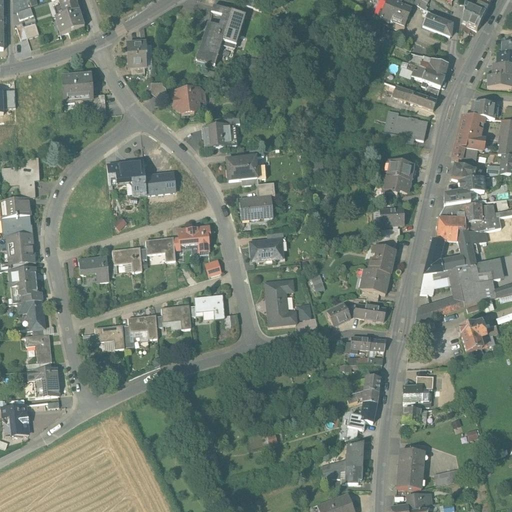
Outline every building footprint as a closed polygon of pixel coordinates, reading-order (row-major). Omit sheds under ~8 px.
[(74,0),(59,0),(58,1),(60,8),(53,10),(55,19),(63,17),(78,12),(74,0)] [(399,3),(391,0),(387,0),(380,18),(394,24),(403,28),(411,11),(400,6),(402,4),(399,2),(399,3)] [(412,3),(407,0),(400,0),(399,2),(402,4),(400,6),(411,11),(413,4),(412,3)] [(427,5),(418,0),(414,0),(412,3),(413,4),(425,11),(427,8),(425,7),(427,5)] [(488,0),(472,0),(472,2),(476,4),(474,10),(464,6),(461,23),(477,31),(490,1),(488,0)] [(261,7),(245,2),(243,7),(259,13),(261,7)] [(34,8),(36,16),(44,13),(42,6),(34,8)] [(225,12),(213,8),(211,15),(223,19),(225,12)] [(20,21),(33,16),(30,9),(18,13),(20,21)] [(78,12),(63,17),(65,24),(57,26),(60,36),(83,28),(78,12)] [(451,26),(430,18),(432,14),(428,13),(422,27),(435,33),(450,38),(451,26)] [(225,31),(207,25),(195,63),(214,69),(222,44),(236,48),(245,18),(231,14),(225,31)] [(403,28),(394,24),(391,29),(402,35),(405,29),(403,28)] [(35,26),(23,29),(27,40),(27,41),(38,37),(35,26)] [(23,28),(16,30),(20,42),(27,40),(23,29),(23,28)] [(384,31),(381,38),(392,43),(395,36),(384,31)] [(511,44),(502,44),(501,56),(511,55),(511,44)] [(146,46),(128,47),(128,59),(145,58),(146,58),(146,46)] [(418,56),(411,54),(408,64),(413,67),(414,67),(418,56)] [(511,55),(501,56),(496,55),(496,66),(511,66),(511,55)] [(423,58),(418,56),(414,67),(419,69),(420,69),(423,58)] [(128,59),(127,59),(128,73),(132,73),(144,72),(146,72),(145,58),(128,59)] [(447,66),(423,58),(420,69),(443,79),(447,66)] [(511,66),(496,66),(493,66),(492,77),(492,78),(510,78),(511,77),(511,66)] [(414,67),(413,67),(411,73),(413,74),(413,73),(417,75),(419,69),(414,67)] [(420,69),(419,69),(417,75),(416,79),(440,89),(444,79),(443,79),(420,69)] [(510,78),(492,78),(492,77),(487,77),(487,89),(509,90),(510,78)] [(90,78),(62,80),(64,105),(65,105),(64,103),(75,103),(75,105),(82,104),(82,102),(91,102),(91,104),(92,104),(90,78)] [(395,88),(384,83),(382,91),(381,98),(385,99),(387,93),(393,95),(395,88)] [(162,86),(150,86),(150,91),(147,95),(159,104),(166,96),(165,93),(162,90),(162,86)] [(439,91),(428,86),(426,93),(438,97),(438,96),(439,91)] [(436,103),(412,93),(395,88),(393,95),(392,97),(407,102),(433,112),(436,103)] [(185,94),(182,92),(180,95),(173,96),(175,113),(180,116),(182,116),(182,118),(194,117),(198,113),(200,114),(204,114),(203,106),(202,97),(197,93),(185,94)] [(14,95),(2,95),(3,111),(15,111),(14,95)] [(495,106),(472,104),(470,118),(482,120),(494,121),(495,106)] [(417,121),(409,119),(409,120),(397,117),(393,136),(423,142),(427,124),(417,121)] [(482,120),(462,118),(458,137),(479,141),(481,126),(482,120)] [(496,122),(482,120),(481,126),(484,127),(484,129),(495,130),(496,122)] [(511,155),(511,123),(503,123),(499,147),(498,156),(511,158),(511,155)] [(223,129),(202,131),(204,153),(234,150),(232,129),(232,128),(223,129)] [(479,141),(458,137),(452,161),(461,162),(461,160),(464,151),(477,153),(480,154),(482,142),(479,141)] [(477,153),(464,151),(461,160),(478,162),(477,155),(477,154),(477,153)] [(263,153),(249,154),(250,161),(256,161),(263,160),(263,153)] [(511,158),(502,157),(500,174),(511,175),(511,158)] [(37,161),(13,162),(13,171),(2,172),(2,185),(22,184),(22,190),(33,189),(33,183),(38,183),(37,161)] [(250,161),(226,163),(228,185),(241,184),(257,183),(258,182),(256,161),(250,161)] [(386,165),(381,164),(378,177),(386,179),(390,162),(387,162),(386,165)] [(400,164),(390,162),(386,179),(409,183),(411,176),(412,176),(413,176),(414,172),(412,171),(413,167),(400,164)] [(135,167),(116,169),(117,180),(117,186),(133,184),(135,199),(146,198),(144,179),(143,167),(135,167)] [(480,174),(454,168),(450,181),(457,183),(459,183),(478,181),(480,174)] [(489,168),(488,176),(499,177),(500,169),(489,168)] [(116,169),(106,170),(107,181),(117,180),(116,169)] [(144,179),(146,198),(174,196),(172,177),(144,179)] [(409,183),(386,179),(383,195),(390,196),(397,197),(398,194),(407,196),(408,191),(410,190),(410,186),(409,184),(409,183)] [(459,183),(457,183),(459,195),(461,194),(461,195),(465,194),(468,195),(468,196),(483,194),(482,181),(478,181),(459,183)] [(257,188),(256,189),(257,201),(271,199),(271,200),(275,199),(274,187),(257,188)] [(22,190),(19,190),(20,202),(26,201),(34,200),(33,189),(22,190)] [(459,195),(444,197),(444,208),(457,206),(469,204),(468,196),(468,195),(465,194),(461,195),(461,194),(459,195)] [(397,197),(390,196),(390,199),(385,200),(386,206),(398,205),(397,197)] [(257,201),(239,202),(241,225),(273,222),(271,200),(271,199),(257,201)] [(505,201),(496,202),(498,212),(507,210),(505,201)] [(14,202),(0,203),(0,212),(1,221),(29,218),(28,209),(27,209),(26,207),(14,208),(14,202)] [(480,207),(463,208),(463,216),(463,221),(464,221),(464,226),(475,224),(481,223),(480,209),(480,207)] [(461,208),(457,209),(456,213),(444,213),(441,213),(438,219),(438,220),(456,221),(456,216),(463,216),(463,208),(461,208)] [(491,208),(480,209),(481,223),(511,217),(511,213),(511,212),(495,215),(494,209),(491,209),(491,208)] [(404,211),(380,212),(380,228),(404,227),(404,211)] [(29,218),(1,221),(3,239),(10,238),(29,236),(29,229),(30,228),(29,218)] [(438,220),(436,242),(441,243),(442,243),(456,244),(457,235),(464,234),(464,226),(464,221),(463,221),(456,221),(438,220)] [(481,223),(475,224),(478,235),(483,234),(481,223)] [(475,224),(464,226),(464,234),(468,235),(478,235),(475,224)] [(206,231),(179,234),(180,241),(180,248),(198,246),(199,255),(208,255),(206,231)] [(400,231),(381,231),(381,242),(390,239),(398,238),(400,238),(400,231)] [(464,234),(457,235),(456,244),(457,245),(462,260),(446,262),(449,279),(452,290),(459,289),(479,285),(477,277),(470,246),(468,235),(464,234)] [(478,235),(468,235),(470,246),(480,244),(478,235)] [(29,236),(10,238),(12,250),(8,251),(10,265),(10,266),(29,264),(33,264),(30,236),(29,236)] [(390,239),(381,242),(375,243),(375,246),(381,248),(381,246),(396,250),(398,238),(390,239)] [(173,241),(145,243),(146,252),(147,258),(165,256),(165,265),(175,264),(174,253),(173,242),(173,241)] [(436,242),(432,242),(430,251),(439,252),(441,243),(436,242)] [(268,244),(249,245),(251,266),(281,263),(279,244),(279,243),(268,244)] [(395,254),(378,250),(375,253),(378,257),(379,257),(379,261),(376,263),(371,262),(369,272),(390,277),(395,254)] [(139,251),(112,253),(113,262),(113,267),(132,266),(132,275),(141,274),(141,263),(140,252),(139,251)] [(430,251),(423,277),(432,275),(433,282),(449,279),(446,262),(437,264),(437,259),(439,252),(430,251)] [(106,261),(79,263),(79,269),(80,278),(98,276),(99,285),(108,284),(107,273),(106,262),(106,261)] [(29,264),(10,266),(10,265),(8,266),(9,273),(29,271),(29,264)] [(216,265),(205,268),(208,280),(220,276),(216,265)] [(29,271),(9,273),(10,283),(18,282),(20,305),(41,303),(40,295),(37,295),(34,270),(29,271)] [(369,272),(366,272),(364,280),(362,280),(360,291),(379,295),(385,296),(390,277),(369,272)] [(432,275),(423,277),(420,296),(429,296),(432,275)] [(490,275),(477,277),(479,285),(491,283),(490,275)] [(312,280),(316,294),(325,292),(321,278),(312,280)] [(291,284),(265,287),(270,329),(296,327),(295,316),(288,316),(285,296),(292,295),(291,284)] [(479,285),(459,289),(464,310),(482,304),(481,297),(479,285)] [(511,287),(481,297),(482,304),(495,300),(511,294),(511,287)] [(454,300),(430,307),(433,319),(464,310),(459,289),(452,290),(454,300)] [(379,295),(360,291),(358,301),(378,303),(379,295)] [(222,299),(194,301),(195,309),(196,315),(214,314),(214,323),(224,322),(224,318),(222,299)] [(20,305),(18,305),(18,314),(28,314),(29,332),(32,331),(43,330),(44,330),(41,303),(20,305)] [(386,311),(366,307),(366,308),(356,307),(354,318),(364,320),(364,321),(383,324),(386,311)] [(430,307),(417,311),(414,325),(433,319),(430,307)] [(309,308),(297,308),(298,322),(310,321),(309,308)] [(344,308),(330,315),(336,327),(349,321),(344,308)] [(189,309),(161,311),(162,319),(163,325),(181,324),(181,333),(191,332),(190,320),(189,310),(189,309)] [(155,319),(128,321),(129,329),(130,335),(147,333),(148,343),(157,342),(156,330),(155,320),(155,319)] [(431,322),(413,328),(416,336),(433,330),(431,322)] [(474,328),(458,332),(460,338),(466,357),(481,352),(481,351),(486,350),(484,341),(489,339),(487,332),(482,334),(480,326),(474,328)] [(122,328),(94,330),(95,336),(96,345),(114,343),(115,353),(124,352),(123,341),(122,330),(122,328)] [(32,338),(26,339),(27,348),(36,347),(37,365),(50,364),(52,364),(49,336),(43,337),(32,338)] [(370,341),(351,339),(351,346),(348,346),(348,350),(350,350),(350,354),(357,355),(358,351),(369,352),(370,341)] [(385,342),(370,341),(369,352),(372,352),(383,353),(385,342)] [(40,371),(27,372),(28,383),(34,382),(35,399),(47,398),(58,397),(59,397),(56,370),(51,370),(40,371)] [(412,390),(403,390),(403,406),(421,405),(429,405),(430,405),(430,395),(424,395),(424,391),(432,391),(433,379),(416,378),(415,389),(412,389),(412,390)] [(380,381),(355,381),(353,385),(354,390),(345,393),(347,398),(353,396),(364,394),(378,395),(380,381)] [(378,395),(364,394),(353,396),(347,398),(345,399),(348,407),(357,404),(357,402),(363,401),(363,405),(376,406),(378,395)] [(363,405),(361,414),(359,414),(358,416),(354,416),(353,418),(349,417),(347,430),(358,431),(363,432),(365,425),(372,425),(376,406),(363,405)] [(25,407),(1,409),(2,419),(12,418),(13,436),(28,434),(25,407)] [(421,413),(403,412),(401,426),(420,427),(425,427),(425,421),(420,421),(421,413)] [(358,431),(347,430),(344,442),(356,440),(358,431)] [(276,439),(269,441),(270,447),(278,445),(276,439)] [(363,445),(346,449),(346,463),(346,469),(361,470),(363,445)] [(328,453),(320,455),(322,461),(330,459),(328,453)] [(424,455),(400,453),(397,489),(421,491),(424,455)] [(342,465),(320,470),(321,475),(323,475),(332,473),(343,469),(346,469),(346,463),(342,465)] [(343,469),(332,473),(331,480),(333,480),(340,481),(341,475),(345,475),(346,469),(343,469)] [(361,470),(346,469),(345,475),(345,479),(342,479),(342,486),(357,486),(357,482),(361,482),(361,470)] [(459,472),(434,477),(436,488),(462,483),(459,472)] [(323,475),(322,476),(324,487),(333,488),(333,480),(331,480),(332,473),(323,475)] [(417,496),(408,497),(409,499),(407,500),(408,509),(408,511),(418,511),(423,511),(422,508),(430,507),(428,493),(417,495),(417,496)] [(337,501),(317,508),(318,511),(352,511),(349,501),(338,505),(337,501)]
